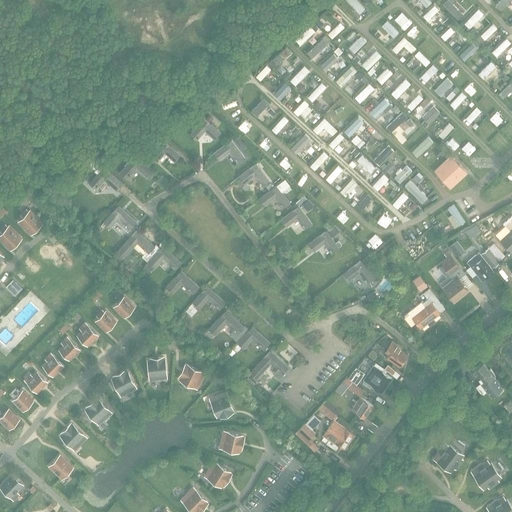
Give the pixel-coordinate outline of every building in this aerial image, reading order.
[(365,8),(357,0),(346,0),(359,13),(365,8)] [(446,0),(443,4),(458,19),(463,14),(451,2),(452,0),(446,0)] [(500,10),(510,0),(500,0),(495,5),(500,10)] [(427,20),(438,9),(434,5),(423,16),(427,20)] [(420,17),(426,10),(422,6),(417,11),(418,12),(416,13),(420,17)] [(483,14),(478,9),(464,23),(469,28),(483,14)] [(400,33),(385,18),(380,22),(396,37),(400,33)] [(344,27),(340,22),(328,34),(332,38),(344,27)] [(485,40),(497,28),(492,23),(480,35),(485,40)] [(310,26),(295,39),(300,45),(317,29),(313,24),(310,26)] [(444,40),(457,28),(452,24),(440,35),(444,40)] [(322,39),(307,53),(312,58),(321,49),(322,51),(326,48),(324,46),(327,44),(327,43),(329,41),(328,40),(329,39),(325,35),(321,38),(322,39)] [(361,35),(349,47),(354,53),(366,40),(361,35)] [(414,46),(403,36),(399,40),(410,50),(414,46)] [(496,56),(510,43),(506,38),(492,52),(496,56)] [(464,58),(474,47),(470,43),(459,54),(464,58)] [(274,67),(291,52),(286,47),(269,61),(274,67)] [(334,51),(320,65),(325,69),(334,61),(335,63),(338,60),(336,58),(338,56),(339,57),(342,54),(341,53),(343,51),(338,47),(334,51)] [(376,50),(362,64),(367,70),(381,55),(376,50)] [(430,61),(419,51),(414,55),(425,65),(430,61)] [(483,78),(495,66),(490,61),(478,74),(483,78)] [(425,81),(437,69),(432,64),(420,76),(425,81)] [(266,65),(256,76),(260,80),(271,69),(266,65)] [(295,85),(309,70),(304,65),(290,80),(295,85)] [(341,86),(356,71),(351,66),(336,81),(341,86)] [(387,68),(376,78),(382,83),(392,73),(387,68)] [(441,95),(452,83),(447,78),(435,90),(441,95)] [(405,79),(391,93),(396,98),(410,83),(405,79)] [(284,82),(274,93),(279,97),(289,86),(284,82)] [(312,101),(326,86),(321,82),(308,97),(312,101)] [(502,98),(511,88),(511,85),(510,83),(498,94),(502,98)] [(373,89),(359,102),(363,107),(372,98),(374,100),(377,97),(375,95),(377,93),(376,91),(379,88),(377,86),(373,89)] [(454,108),(465,95),(461,91),(450,104),(454,108)] [(418,94),(407,106),(411,110),(423,98),(418,94)] [(256,116),(269,102),(264,97),(251,111),(256,116)] [(390,98),(373,115),(377,119),(386,110),(388,112),(391,109),(389,107),(394,102),(390,98)] [(304,100),(293,111),(298,115),(308,104),(304,100)] [(345,104),(341,100),(329,112),(333,116),(338,111),(339,112),(342,109),(341,108),(345,104)] [(433,105),(422,117),(428,124),(440,112),(433,105)] [(481,110),(476,106),(465,118),(469,122),(476,114),(478,116),(480,114),(479,113),(481,110)] [(407,116),(402,111),(385,127),(390,132),(407,116)] [(349,136),(363,122),(358,117),(344,131),(349,136)] [(215,138),(220,132),(204,118),(189,134),(195,140),(204,129),(215,138)] [(324,118),(313,129),(317,134),(329,122),(324,118)] [(443,138),(453,126),(449,122),(443,129),(441,128),(439,130),(441,132),(439,134),(443,138)] [(403,144),(420,128),(416,123),(399,140),(403,144)] [(287,140),(297,129),(293,125),(283,136),(287,140)] [(339,133),(328,144),(333,148),(340,141),(341,143),(343,141),(341,139),(344,137),(339,133)] [(415,156),(432,140),(428,135),(425,138),(426,138),(411,152),(415,156)] [(301,154),(312,142),(308,138),(296,150),(301,154)] [(181,156),(164,140),(161,143),(158,140),(153,144),(157,147),(148,156),(155,161),(164,152),(175,162),(181,156)] [(238,162),(244,157),(231,140),(213,153),(218,159),(229,151),(238,162)] [(379,165),(394,150),(388,144),(373,159),(379,165)] [(314,170),(328,156),(323,151),(310,166),(314,170)] [(147,176),(152,170),(136,155),(121,172),(127,177),(136,167),(147,176)] [(93,168),(98,162),(94,158),(89,165),(93,168)] [(369,158),(358,170),(362,174),(373,162),(369,158)] [(469,174),(452,158),(437,174),(454,190),(469,174)] [(260,163),(265,169),(269,166),(264,160),(260,163)] [(389,162),(384,167),(389,172),(394,167),(389,162)] [(262,186),(268,181),(255,163),(238,177),(243,183),(253,175),(262,186)] [(330,183),(342,169),(338,165),(326,179),(330,183)] [(399,183),(412,170),(406,165),(394,178),(399,183)] [(114,188),(120,182),(103,167),(89,183),(95,189),(104,178),(114,188)] [(383,174),(373,186),(377,190),(388,178),(383,174)] [(345,195),(356,182),(351,178),(340,191),(345,195)] [(402,184),(414,195),(418,191),(406,180),(402,184)] [(283,207),(289,202),(276,185),(258,199),(263,205),(274,197),(283,207)] [(403,192),(392,204),(397,208),(407,196),(403,192)] [(361,210),(372,198),(367,194),(356,206),(361,210)] [(130,228),(136,222),(118,206),(103,222),(109,227),(118,217),(130,228)] [(305,228),(311,223),(298,206),(281,220),(286,226),(296,218),(305,228)] [(435,223),(439,227),(453,213),(449,209),(435,223)] [(18,222),(31,234),(42,223),(29,210),(18,222)] [(500,240),(511,251),(511,250),(511,214),(503,223),(510,231),(500,240)] [(0,234),(0,240),(10,249),(21,238),(8,226),(0,234)] [(148,262),(160,248),(156,244),(154,246),(136,230),(116,253),(122,258),(137,242),(147,251),(142,256),(148,262)] [(337,236),(332,240),(325,231),(308,244),(313,251),(324,242),(332,253),(339,248),(336,244),(341,241),(337,236)] [(449,246),(457,257),(465,251),(457,240),(449,246)] [(160,248),(148,262),(154,267),(163,257),(175,268),(180,262),(163,246),(160,248)] [(498,261),(488,248),(481,253),(492,266),(498,261)] [(363,258),(368,254),(364,249),(359,253),(361,256),(362,256),(363,258)] [(480,271),(485,277),(493,271),(479,252),(467,262),(476,274),(480,271)] [(442,286),(454,301),(468,290),(458,278),(464,273),(451,257),(441,264),(452,278),(442,286)] [(369,263),(368,264),(363,258),(342,274),(347,280),(358,272),(367,283),(373,278),(374,280),(376,280),(380,277),(372,268),(373,268),(369,263)] [(193,293),(199,287),(181,270),(166,287),(172,293),(181,282),(193,293)] [(413,281),(420,291),(427,286),(419,275),(414,278),(415,279),(413,281)] [(5,287),(14,295),(21,288),(12,279),(5,287)] [(382,296),(382,297),(395,283),(392,280),(382,290),(378,287),(371,293),(377,300),(382,296)] [(220,308),(225,303),(207,286),(190,304),(192,306),(194,304),(198,308),(208,297),(220,308)] [(439,313),(432,304),(437,300),(429,289),(423,293),(428,299),(423,303),(422,301),(404,315),(404,318),(409,325),(413,325),(416,323),(420,328),(439,313)] [(114,307),(124,317),(134,307),(124,297),(114,307)] [(95,321),(105,331),(115,321),(105,311),(95,321)] [(244,326),(243,327),(225,311),(209,329),(215,335),(226,322),(234,330),(230,334),(237,340),(247,328),(244,326)] [(77,335),(87,345),(97,335),(87,325),(77,335)] [(264,349),(270,343),(252,326),(237,342),(243,348),(252,338),(264,349)] [(59,349),(69,359),(79,349),(69,339),(59,349)] [(396,342),(394,345),(390,342),(384,349),(389,353),(386,357),(399,366),(407,354),(400,349),(402,346),(396,342)] [(282,373),(288,367),(269,351),(249,373),(255,379),(270,362),(282,373)] [(43,365),(53,375),(63,365),(53,355),(43,365)] [(164,358),(163,358),(163,357),(157,357),(158,359),(147,360),(149,376),(155,375),(155,379),(166,378),(164,358)] [(501,387),(493,376),(495,375),(490,369),(488,370),(482,362),(472,370),(482,384),(483,383),(491,395),(501,387)] [(187,364),(186,365),(185,364),(182,369),(184,370),(179,379),(193,387),(196,381),(199,383),(204,373),(187,364)] [(371,386),(381,392),(391,377),(373,365),(363,379),(364,380),(362,383),(370,388),(371,386)] [(126,370),(126,371),(125,369),(120,372),(121,373),(111,378),(119,393),(124,390),(126,393),(136,388),(126,370)] [(346,376),(352,381),(353,382),(359,376),(353,371),(348,377),(346,376)] [(26,382),(37,392),(46,382),(36,372),(26,382)] [(341,395),(352,381),(346,376),(335,390),(341,395)] [(12,400),(22,410),(32,400),(22,390),(12,400)] [(226,412),(227,414),(232,412),(232,410),(225,392),(215,396),(216,399),(210,401),(217,416),(226,412)] [(351,409),(363,418),(372,405),(360,396),(351,409)] [(98,398),(97,398),(96,397),(92,401),(93,402),(85,410),(96,422),(100,417),(103,420),(111,413),(98,398)] [(503,405),(509,414),(511,411),(511,404),(509,400),(503,405)] [(0,417),(0,420),(8,429),(18,419),(8,409),(0,417)] [(311,430),(319,421),(313,415),(310,419),(309,419),(304,424),(304,423),(295,433),(309,446),(313,442),(309,438),(314,433),(311,430)] [(339,445),(344,448),(353,434),(333,420),(324,434),(330,438),(326,443),(336,450),(339,445)] [(72,424),(70,423),(66,427),(67,428),(60,436),(71,447),(76,443),(78,445),(86,438),(72,424)] [(240,442),(242,442),(243,436),(242,436),(242,435),(223,431),(220,441),(224,442),(222,448),(238,452),(240,442)] [(449,444),(448,445),(444,442),(432,458),(449,471),(453,467),(455,469),(462,459),(460,458),(463,454),(449,444)] [(48,466),(61,478),(72,467),(60,454),(48,466)] [(486,486),(488,488),(498,481),(496,479),(501,476),(487,458),(471,469),(474,473),(472,474),(483,488),(486,486)] [(226,477),(228,478),(231,473),(229,472),(230,472),(213,461),(207,470),(210,472),(207,477),(221,486),(226,477)] [(0,484),(0,486),(11,497),(23,485),(11,473),(0,484)] [(195,511),(202,506),(203,507),(207,503),(206,502),(206,501),(192,487),(185,495),(187,497),(183,502),(193,511),(195,511)] [(511,511),(511,507),(506,499),(505,500),(502,496),(485,506),(489,511),(511,511)]
